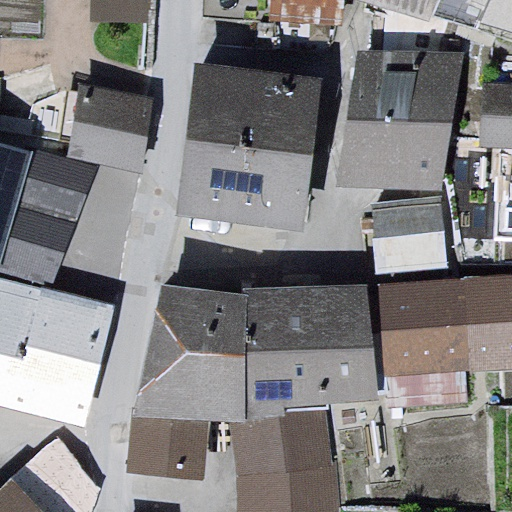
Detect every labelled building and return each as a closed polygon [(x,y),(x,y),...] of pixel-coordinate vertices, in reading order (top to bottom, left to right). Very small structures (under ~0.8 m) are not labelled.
[(151,11),(151,0),(97,0),(98,12),(151,11)] [(269,0),(269,11),(342,19),(344,0),(269,0)] [(457,64),(362,56),(349,186),(444,195),(457,64)] [(317,74),(199,60),(181,206),(299,221),(317,74)] [(136,166),(142,78),(80,73),(74,162),(136,166)] [(511,80),(483,79),(480,138),(511,139),(511,80)] [(29,133),(0,127),(0,270),(2,271),(29,133)] [(445,206),(373,208),(375,272),(447,270),(445,206)] [(511,361),(511,272),(382,282),(388,370),(511,361)] [(207,476),(209,415),(252,412),(376,397),(372,289),(260,297),(260,293),(160,285),(149,419),(156,425),(153,471),(207,476)] [(0,289),(0,401),(82,423),(109,317),(0,289)] [(511,511),(511,416),(485,417),(487,511),(511,511)] [(368,511),(359,430),(269,435),(269,511),(368,511)] [(0,511),(68,511),(32,479),(0,508),(0,511)] [(198,511),(198,492),(153,484),(150,511),(198,511)]
